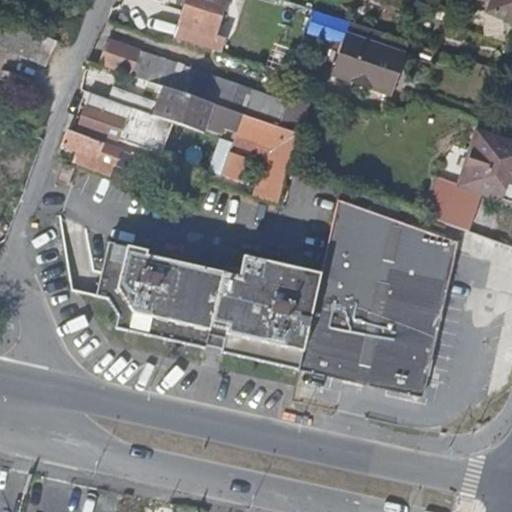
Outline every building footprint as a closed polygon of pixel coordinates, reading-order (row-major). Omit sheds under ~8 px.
[(214,37),(225,0),(185,0),(176,25),(214,37)] [(511,25),(511,0),(490,0),(486,16),(511,25)] [(331,78),(397,99),(414,43),(314,12),(306,36),(341,47),(331,78)] [(5,17),(0,14),(0,45),(1,46),(47,66),(58,40),(5,17)] [(511,44),(511,28),(501,24),(502,30),(504,45),(511,44)] [(289,102),(220,78),(109,39),(100,65),(169,88),(195,97),(241,113),(272,124),(280,126),(284,114),(289,102)] [(136,106),(139,95),(113,86),(109,97),(114,98),(136,106)] [(236,128),(241,113),(195,97),(169,88),(163,103),(170,106),(174,95),(193,101),(192,106),(224,116),(221,123),(236,128)] [(141,154),(155,113),(149,111),(136,106),(114,98),(109,97),(90,90),(78,124),(115,137),(113,144),(127,149),(141,154)] [(300,133),(308,110),(298,106),(302,97),(292,92),(289,102),(284,114),(280,126),(300,133)] [(149,111),(154,100),(139,95),(136,106),(149,111)] [(221,123),(224,116),(192,106),(193,101),(174,95),(170,106),(168,112),(202,125),(218,131),(221,123)] [(168,112),(170,106),(163,103),(159,115),(200,130),(202,125),(168,112)] [(511,129),(511,113),(493,107),(490,122),(511,129)] [(0,129),(13,135),(16,127),(0,119),(0,129)] [(134,155),(105,144),(66,130),(61,145),(74,150),(71,159),(92,167),(96,157),(128,170),(134,155)] [(511,145),(510,145),(477,134),(458,187),(437,179),(424,217),(462,231),(467,232),(480,193),(509,203),(511,201),(511,145)] [(0,168),(12,174),(19,155),(0,147),(0,168)] [(60,178),(65,163),(55,160),(49,175),(60,178)] [(429,363),(443,307),(459,241),(407,223),(337,198),(330,231),(321,270),(310,317),(299,368),(356,381),(421,396),(429,363)] [(310,317),(321,270),(242,251),(239,265),(237,272),(220,268),(201,264),(146,250),(146,244),(108,236),(96,291),(108,293),(116,309),(115,315),(114,324),(200,344),(204,345),(207,333),(223,337),(220,349),(286,365),(299,368),(310,317)] [(237,272),(239,265),(222,259),(220,268),(237,272)] [(220,349),(223,337),(207,333),(204,345),(220,349)]
